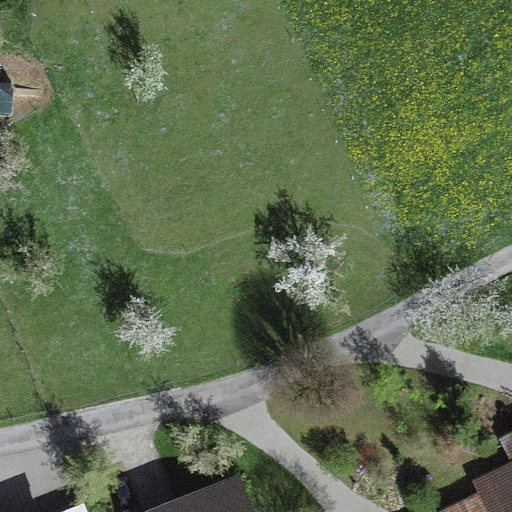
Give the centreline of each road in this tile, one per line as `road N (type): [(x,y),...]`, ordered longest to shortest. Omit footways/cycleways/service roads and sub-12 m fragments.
road 1 (track): [(511,391),(367,360),(0,453)]
road 2 (track): [(367,360),(511,275)]
